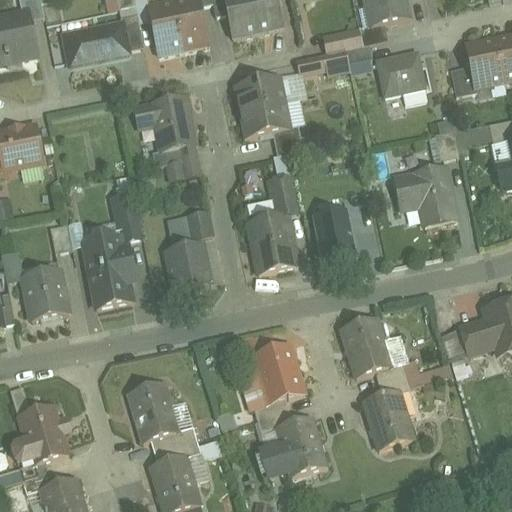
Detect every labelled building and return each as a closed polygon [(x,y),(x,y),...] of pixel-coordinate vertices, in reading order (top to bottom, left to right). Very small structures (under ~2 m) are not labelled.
[(132,0),(104,0),(106,5),(117,3),(119,16),(120,15),(135,12),(136,12),(134,4),(132,0)] [(191,0),(192,3),(199,2),(201,12),(213,10),(210,0),(191,0)] [(223,0),(210,0),(213,10),(216,22),(228,20),(224,2),(224,1),(223,0)] [(230,0),(224,1),(224,2),(228,20),(233,44),(258,39),(249,0),(230,0)] [(249,0),(258,39),(284,33),(279,14),(282,13),(281,9),(278,9),(278,5),(276,0),(249,0)] [(404,0),(364,0),(371,31),(371,33),(385,30),(409,24),(404,0)] [(493,0),(494,9),(508,7),(507,0),(493,0)] [(147,1),(134,4),(136,12),(135,12),(139,30),(151,27),(148,13),(149,13),(147,1)] [(192,3),(174,7),(184,54),(209,49),(201,12),(199,2),(192,3)] [(149,13),(148,13),(151,27),(158,60),(184,54),(174,7),(149,13)] [(123,28),(129,55),(144,52),(139,30),(135,12),(120,15),(123,28)] [(30,19),(0,24),(0,68),(39,61),(30,19)] [(123,28),(64,40),(70,72),(130,60),(129,55),(123,28)] [(385,30),(371,33),(371,31),(359,34),(360,37),(363,53),(370,51),(389,47),(385,30)] [(360,37),(325,44),(328,60),(334,59),(346,56),(363,52),(360,37)] [(511,42),(496,46),(504,88),(511,86),(511,42)] [(496,46),(467,52),(471,72),(475,94),(476,93),(504,88),(496,46)] [(363,53),(346,56),(349,70),(373,65),(370,51),(363,53)] [(328,60),(324,61),(327,74),(336,72),(334,59),(328,60)] [(417,59),(378,68),(386,103),(403,99),(405,111),(427,106),(424,95),(425,95),(417,59)] [(324,61),(298,66),(301,81),(327,76),(327,74),(324,61)] [(471,72),(451,76),(456,103),(477,99),(476,93),(475,94),(471,72)] [(282,83),(234,93),(235,94),(236,94),(240,118),(239,118),(240,119),(286,109),(281,84),(282,84),(282,83)] [(186,102),(151,109),(151,111),(135,114),(139,134),(155,131),(161,157),(161,158),(182,154),(194,151),(196,151),(191,127),(190,127),(186,105),(187,105),(186,102)] [(303,107),(295,109),(301,133),(310,131),(303,107)] [(286,109),(240,119),(240,120),(241,120),(246,144),(245,144),(245,145),(273,140),(292,136),(291,134),(286,109)] [(511,126),(489,131),(492,145),(507,142),(507,141),(511,139),(511,126)] [(36,132),(0,139),(0,154),(4,175),(5,175),(43,167),(36,132)] [(292,136),(273,140),(278,163),(304,158),(298,133),(291,134),(292,136)] [(455,138),(440,141),(445,167),(460,164),(455,138)] [(511,139),(507,141),(507,142),(492,145),(494,151),(508,148),(511,165),(511,170),(497,173),(501,193),(506,196),(511,194),(511,139)] [(194,151),(182,154),(185,167),(179,168),(182,184),(200,180),(194,151)] [(182,154),(161,158),(161,157),(153,159),(156,173),(167,171),(179,168),(185,167),(182,154)] [(288,162),(274,165),(278,183),(292,181),(288,162)] [(179,168),(167,171),(170,187),(182,184),(179,168)] [(445,173),(414,180),(414,182),(394,186),(400,217),(402,217),(401,209),(419,206),(425,234),(457,228),(450,197),(449,198),(445,175),(446,175),(445,173)] [(292,183),(269,188),(276,224),(288,222),(300,220),(292,183)] [(135,203),(114,206),(120,240),(129,239),(131,247),(142,245),(135,203)] [(10,204),(0,205),(0,226),(14,224),(10,204)] [(348,215),(312,223),(321,270),(357,263),(348,215)] [(210,217),(186,222),(191,247),(215,242),(210,217)] [(276,224),(248,230),(258,281),(298,273),(288,222),(276,224)] [(69,230),(51,234),(56,259),(74,256),(69,230)] [(135,289),(127,244),(85,253),(97,315),(133,307),(129,290),(135,289)] [(203,250),(166,257),(175,298),(195,294),(194,291),(209,287),(209,291),(211,291),(203,250)] [(18,259),(3,262),(8,286),(23,283),(18,259)] [(60,276),(23,283),(32,327),(69,320),(60,276)] [(511,307),(498,312),(496,311),(484,315),(496,353),(498,361),(506,359),(511,362),(511,307)] [(377,325),(342,336),(357,385),(376,379),(393,374),(392,373),(377,325)] [(487,326),(461,335),(461,336),(469,361),(469,362),(496,353),(487,326)] [(469,361),(461,336),(444,341),(451,366),(469,361)] [(290,352),(254,363),(269,411),(269,412),(286,407),(305,401),(290,352)] [(454,369),(441,375),(446,385),(459,380),(454,369)] [(402,370),(392,373),(393,374),(376,379),(379,391),(406,383),(402,370)] [(406,383),(379,391),(383,403),(400,398),(400,399),(410,396),(406,383)] [(165,390),(129,401),(144,450),(151,447),(180,439),(179,438),(165,390)] [(383,403),(364,409),(379,458),(415,447),(400,399),(400,398),(383,403)] [(286,407),(269,412),(269,411),(254,415),(258,428),(290,419),(286,407)] [(55,412),(19,423),(26,447),(16,450),(13,455),(17,467),(22,470),(32,467),(33,471),(34,472),(46,468),(69,461),(55,412)] [(290,419),(258,428),(262,441),(277,437),(277,436),(294,431),(290,419)] [(282,453),(262,460),(270,485),(290,479),(291,484),(327,474),(312,425),(294,431),(277,436),(277,437),(282,453)] [(180,439),(151,447),(155,459),(197,447),(194,434),(179,438),(180,439)] [(197,447),(155,459),(159,471),(187,463),(187,464),(200,460),(202,466),(222,460),(218,447),(199,452),(197,447)] [(159,471),(151,474),(162,511),(200,511),(201,511),(187,464),(187,463),(159,471)] [(46,468),(34,472),(33,471),(19,475),(23,488),(50,480),(46,468)] [(50,480),(23,488),(27,501),(41,497),(41,496),(54,492),(50,480)] [(54,492),(41,496),(41,497),(45,511),(85,511),(77,485),(54,492)]
